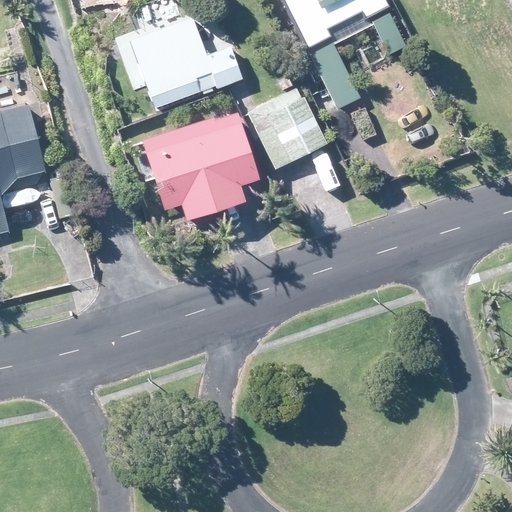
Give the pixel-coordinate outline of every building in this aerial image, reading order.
[(365,10),(368,17),(392,6),(388,0),(288,0),(295,12),(299,21),(342,108),(360,99),(363,97),(337,43),(329,27),(365,10)] [(393,10),(380,17),(386,32),(400,25),(393,10)] [(236,45),(230,47),(211,54),(196,16),(189,18),(134,39),(159,106),(220,83),(221,87),(244,78),(248,77),(236,45)] [(279,169),(323,146),(331,142),(308,96),(305,98),(300,87),(258,109),(251,112),(279,169)] [(13,231),(12,226),(4,194),(21,176),(50,169),(34,102),(0,110),(0,233),(8,231),(13,231)] [(245,184),(255,181),(262,178),(242,111),(234,113),(220,118),(219,115),(213,117),(148,137),(170,208),(187,203),(192,218),(221,209),(250,199),(245,184)] [(140,121),(126,126),(131,142),(145,138),(140,121)]
